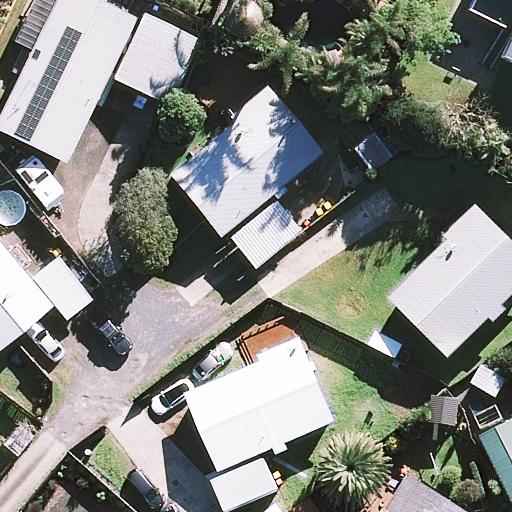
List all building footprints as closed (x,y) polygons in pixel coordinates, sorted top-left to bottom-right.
[(133,17),(97,0),(53,0),(47,13),(25,2),(9,33),(32,45),(0,111),(0,131),(62,162),(133,17)] [(249,47),(268,2),(263,0),(221,0),(209,29),(249,47)] [(511,0),(470,0),(465,11),(505,30),(493,55),(511,64),(511,0)] [(198,43),(144,17),(114,80),(167,106),(198,43)] [(318,151),(266,89),(165,175),(248,272),(302,226),(272,190),(318,151)] [(399,149),(377,120),(347,144),(369,172),(399,149)] [(511,298),(511,245),(482,214),(392,300),(449,359),(511,298)] [(0,344),(47,306),(0,249),(0,344)] [(89,297),(56,257),(30,279),(64,319),(89,297)] [(264,365),(188,398),(223,477),(212,481),(225,511),(232,511),(280,491),(264,455),(335,424),(299,342),(261,358),(264,365)] [(507,381),(481,367),(471,385),(497,399),(507,381)] [(511,422),(482,438),(511,497),(511,422)] [(461,511),(416,482),(395,511),(461,511)]
